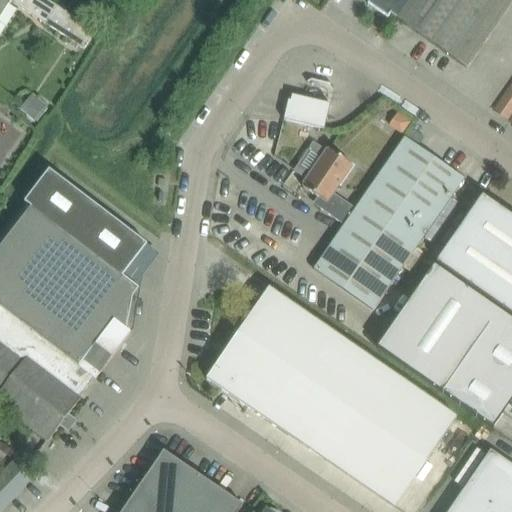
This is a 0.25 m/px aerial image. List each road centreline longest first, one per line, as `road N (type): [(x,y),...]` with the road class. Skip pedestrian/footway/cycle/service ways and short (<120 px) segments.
road 1 (unclassified): [(511,163),(327,36),(302,31),(288,39),(197,176),(162,396)]
road 2 (unclassified): [(331,511),(162,396)]
road 3 (unclassified): [(162,396),(50,511)]
